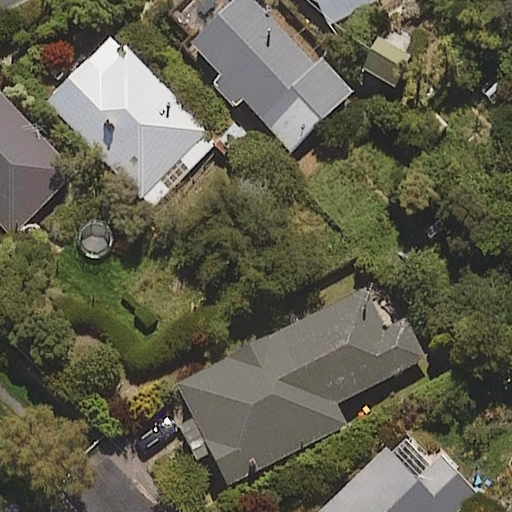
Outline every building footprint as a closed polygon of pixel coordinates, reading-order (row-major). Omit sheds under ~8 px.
[(309,71),(236,0),(185,52),(290,155),(348,96),(315,64),(309,71)] [(291,0),(294,4),(300,0),(302,0),(322,33),(378,0),(377,0),(291,0)] [(511,0),(493,0),(511,17),(511,0)] [(214,145),(105,43),(42,110),(150,212),(214,145)] [(405,61),(372,46),(364,64),(377,70),(371,84),(391,92),(405,61)] [(71,178),(0,108),(0,229),(11,240),(71,178)] [(380,336),(358,296),(158,403),(172,431),(185,424),(223,494),(344,429),(336,415),(424,367),(401,325),(380,336)] [(410,489),(382,459),(325,511),(465,511),(477,501),(440,461),(410,489)]
